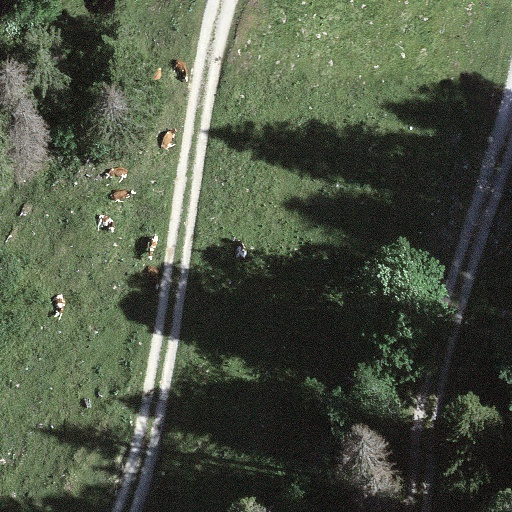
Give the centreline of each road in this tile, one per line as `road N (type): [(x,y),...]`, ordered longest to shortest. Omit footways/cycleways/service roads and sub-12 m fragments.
road 1 (track): [(234,0),(133,511)]
road 2 (track): [(425,511),(437,389),(511,119)]
